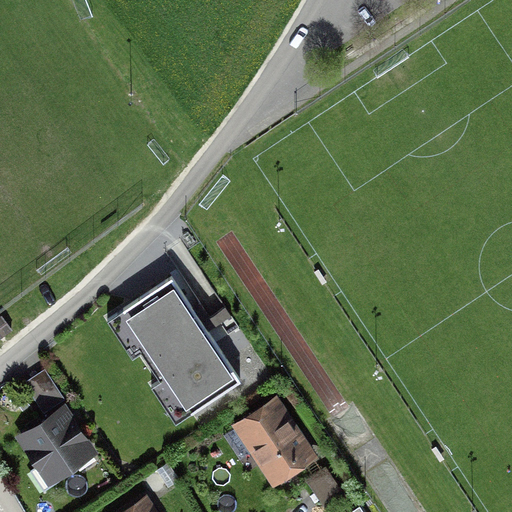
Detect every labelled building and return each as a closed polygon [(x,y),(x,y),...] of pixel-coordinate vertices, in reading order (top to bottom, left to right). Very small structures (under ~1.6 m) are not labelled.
[(230,372),(166,276),(109,314),(130,345),(139,339),(162,374),(154,380),(173,409),(230,372)] [(0,336),(9,329),(0,317),(0,336)] [(60,399),(44,375),(26,386),(42,410),(60,399)] [(235,425),(272,481),(310,456),(273,400),(235,425)] [(89,451),(61,409),(23,435),(32,450),(29,452),(38,465),(41,462),(51,477),(89,451)] [(166,488),(177,480),(166,463),(154,470),(166,488)] [(151,511),(143,499),(123,511),(151,511)]
